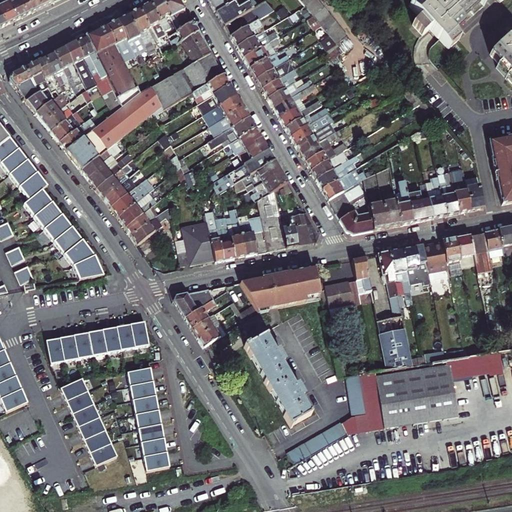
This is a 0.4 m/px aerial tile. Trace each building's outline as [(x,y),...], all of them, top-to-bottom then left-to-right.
[(10,24),(16,21),(5,0),(0,0),(0,15),(5,26),(10,24)] [(5,0),(16,21),(26,16),(17,0),(5,0)] [(17,0),(26,16),(36,12),(29,0),(17,0)] [(29,0),(36,12),(53,3),(50,0),(29,0)] [(156,0),(150,4),(168,38),(174,35),(170,27),(165,18),(169,16),(161,0),(156,0)] [(170,18),(174,15),(182,30),(192,24),(177,0),(161,0),(169,16),(170,18)] [(234,3),(231,0),(206,0),(215,15),(234,3)] [(243,0),(231,0),(234,3),(215,15),(223,27),(252,10),(243,0)] [(243,0),(252,10),(258,6),(252,0),(243,0)] [(297,0),(312,19),(320,29),(324,34),(328,38),(333,45),(340,40),(308,0),(297,0)] [(449,30),(459,21),(480,2),(481,0),(498,0),(502,5),(507,0),(440,0),(438,3),(435,3),(433,4),(432,7),(430,9),(421,0),(419,0),(410,9),(421,21),(414,28),(424,39),(431,32),(450,52),(461,43),(455,37),(449,30)] [(481,0),(480,2),(486,8),(495,0),(481,0)] [(247,28),(258,22),(273,13),(265,2),(258,6),(252,10),(223,27),(236,48),(260,34),(264,32),(261,26),(249,32),(247,28)] [(170,42),(168,38),(150,4),(139,10),(150,30),(155,27),(165,45),(159,48),(162,55),(173,48),(172,47),(170,42)] [(135,13),(128,16),(146,52),(150,61),(162,55),(159,48),(156,43),(153,45),(146,32),(150,30),(139,10),(135,13)] [(128,16),(116,22),(135,58),(146,52),(128,16)] [(174,25),(170,18),(169,16),(165,18),(170,27),(174,25)] [(312,19),(306,22),(313,33),(320,29),(312,19)] [(449,30),(455,37),(466,27),(459,21),(449,30)] [(135,58),(116,22),(105,28),(124,64),(135,58)] [(247,28),(249,32),(261,26),(258,22),(247,28)] [(192,24),(182,30),(178,33),(176,34),(178,38),(170,42),(172,47),(181,42),(197,33),(192,24)] [(124,64),(105,28),(84,38),(121,109),(112,117),(87,136),(65,154),(77,168),(81,173),(113,148),(151,118),(152,120),(158,116),(165,112),(150,89),(140,95),(124,64)] [(320,29),(313,33),(315,37),(314,38),(318,44),(328,38),(324,34),(320,29)] [(197,33),(181,42),(193,66),(211,55),(197,33)] [(260,34),(236,48),(242,60),(276,40),(278,39),(276,35),(267,40),(266,38),(263,40),(260,34)] [(84,38),(74,43),(96,85),(107,107),(112,117),(121,109),(84,38)] [(276,40),(242,60),(249,71),(276,55),(272,49),(280,45),(276,40)] [(502,69),(505,66),(511,72),(511,79),(509,83),(511,86),(511,40),(492,59),(502,69)] [(96,85),(74,43),(67,47),(63,49),(81,84),(85,92),(96,85)] [(63,49),(52,55),(61,71),(65,69),(69,77),(75,87),(81,84),(63,49)] [(63,83),(67,90),(70,89),(65,79),(61,71),(52,55),(44,59),(55,78),(59,76),(63,83)] [(211,55),(193,66),(174,78),(174,77),(162,83),(150,89),(165,112),(191,95),(223,76),(211,55)] [(276,55),(249,71),(255,81),(279,67),(286,63),(289,61),(286,56),(279,60),(276,55)] [(44,59),(35,63),(44,80),(48,78),(52,86),(57,83),(55,78),(44,59)] [(35,63),(24,69),(31,83),(38,95),(49,89),(44,80),(35,63)] [(502,69),(499,72),(509,83),(511,79),(511,72),(505,66),(502,69)] [(255,81),(261,91),(292,72),(290,68),(282,72),(279,67),(255,81)] [(31,83),(24,69),(10,76),(9,83),(25,103),(33,98),(33,96),(26,87),(31,83)] [(65,79),(69,77),(65,69),(61,71),(65,79)] [(292,72),(261,91),(267,100),(285,90),(293,85),(290,80),(295,77),(292,72)] [(59,76),(55,78),(57,83),(58,85),(63,83),(59,76)] [(200,104),(208,99),(229,86),(223,76),(191,95),(192,97),(195,96),(200,104)] [(229,86),(208,99),(211,104),(202,109),(195,113),(196,114),(189,118),(193,123),(200,119),(236,98),(229,86)] [(273,110),(278,120),(296,109),(294,105),(301,100),(315,92),(312,86),(298,95),(273,110)] [(49,89),(38,95),(42,103),(45,108),(52,102),(55,100),(49,89)] [(267,100),(273,110),(298,95),(296,90),(288,94),(285,90),(267,100)] [(59,103),(67,96),(65,91),(63,93),(56,99),(59,103)] [(405,97),(412,110),(422,104),(414,91),(405,97)] [(33,98),(25,103),(29,109),(35,104),(33,98)] [(236,98),(200,119),(203,125),(218,116),(221,121),(242,108),(236,98)] [(55,100),(52,102),(59,112),(63,109),(59,103),(56,99),(55,100)] [(208,99),(200,104),(199,105),(202,109),(211,104),(208,99)] [(294,105),(296,109),(303,105),(301,100),(294,105)] [(52,102),(45,108),(35,116),(43,125),(59,112),(52,102)] [(59,112),(43,125),(50,135),(74,116),(87,105),(85,102),(79,106),(78,105),(69,111),(66,107),(63,109),(59,112)] [(278,120),(284,130),(308,116),(322,107),(319,102),(306,110),(299,114),(296,109),(278,120)] [(45,108),(42,103),(32,111),(35,116),(45,108)] [(420,107),(425,115),(431,112),(424,104),(420,107)] [(303,105),(296,109),(299,114),(306,110),(303,105)] [(209,134),(212,141),(249,119),(242,108),(221,121),(224,126),(209,134)] [(308,116),(284,130),(287,133),(289,138),(327,115),(325,110),(310,119),(308,116)] [(425,115),(432,125),(438,121),(431,112),(425,115)] [(289,138),(294,146),(321,131),(319,128),(331,121),(327,115),(289,138)] [(74,116),(50,135),(59,146),(82,127),(74,116)] [(204,146),(208,153),(222,144),(225,149),(229,146),(255,130),(249,119),(212,141),(204,146)] [(428,127),(429,133),(440,129),(438,121),(432,125),(428,127)] [(59,146),(65,154),(87,136),(84,132),(90,127),(87,123),(82,127),(59,146)] [(294,146),(300,155),(341,130),(345,127),(343,123),(323,135),(321,131),(294,146)] [(0,147),(9,140),(0,128),(0,147)] [(238,155),(262,141),(255,130),(229,146),(231,149),(233,148),(235,151),(233,153),(235,157),(236,156),(238,155)] [(300,155),(305,164),(331,148),(328,143),(343,134),(341,130),(300,155)] [(161,138),(159,133),(151,138),(155,143),(161,138)] [(511,203),(511,138),(492,143),(504,206),(511,203)] [(0,165),(18,151),(9,140),(0,147),(0,165)] [(269,152),(262,141),(238,155),(244,167),(269,152)] [(397,145),(386,152),(388,162),(399,154),(397,145)] [(81,173),(88,182),(105,169),(102,165),(117,154),(113,148),(81,173)] [(305,164),(310,172),(336,157),(331,148),(305,164)] [(167,149),(161,154),(168,165),(173,160),(168,151),(167,149)] [(18,151),(0,165),(0,167),(8,177),(27,162),(18,151)] [(275,162),(269,152),(244,167),(243,168),(242,168),(244,171),(230,179),(229,176),(213,185),(215,199),(240,183),(275,162)] [(336,157),(310,172),(315,181),(347,162),(342,153),(336,157)] [(242,168),(243,168),(236,156),(235,157),(232,159),(238,170),(242,168)] [(347,162),(315,181),(321,191),(355,171),(352,165),(356,163),(354,158),(347,162)] [(88,182),(95,191),(128,165),(124,160),(117,166),(108,173),(105,169),(88,182)] [(180,171),(175,163),(173,160),(168,165),(175,175),(180,171)] [(37,174),(27,162),(8,177),(18,189),(37,174)] [(105,169),(108,173),(117,166),(114,162),(105,169)] [(259,181),(262,185),(282,173),(275,162),(240,183),(246,194),(254,190),(251,185),(259,181)] [(425,185),(426,193),(432,220),(445,218),(441,193),(434,162),(429,163),(431,172),(433,184),(428,184),(425,185)] [(95,191),(103,201),(126,182),(122,178),(131,170),(128,165),(95,191)] [(470,213),(465,188),(463,179),(461,167),(454,168),(456,174),(449,176),(457,215),(470,213)] [(328,202),(342,194),(363,182),(360,168),(355,171),(321,191),(328,202)] [(186,182),(182,176),(180,171),(175,175),(182,185),(186,182)] [(446,192),(441,193),(445,218),(457,215),(449,176),(448,172),(442,173),(446,192)] [(257,203),(274,193),(288,185),(282,173),(262,185),(264,189),(256,193),(254,190),(246,194),(253,205),(257,203)] [(47,187),(37,174),(18,189),(28,202),(42,192),(47,187)] [(463,179),(465,188),(478,185),(476,177),(463,179)] [(126,182),(103,201),(110,210),(140,186),(136,181),(128,186),(126,182)] [(395,197),(396,202),(400,227),(412,224),(407,197),(406,190),(405,184),(397,186),(399,196),(395,197)] [(478,185),(465,188),(470,213),(483,210),(478,185)] [(140,186),(110,210),(114,215),(118,220),(148,196),(152,192),(149,187),(142,192),(140,189),(141,188),(140,186)] [(364,188),(346,199),(351,207),(366,197),(364,188)] [(419,188),(406,190),(407,197),(420,194),(419,188)] [(52,204),(42,192),(28,202),(23,206),(33,219),(52,204)] [(257,203),(263,232),(267,254),(286,250),(280,220),(274,193),(257,203)] [(420,194),(407,197),(412,224),(432,220),(426,193),(420,194)] [(351,207),(346,199),(342,194),(328,202),(337,216),(349,208),(351,207)] [(118,220),(125,229),(151,209),(160,202),(157,197),(152,201),(148,196),(118,220)] [(368,207),(369,215),(373,232),(400,227),(396,202),(386,204),(384,197),(380,197),(381,204),(368,207)] [(62,216),(52,204),(33,219),(43,231),(62,216)] [(349,208),(337,216),(347,233),(354,236),(373,232),(369,215),(357,217),(353,212),(352,213),(349,208)] [(151,209),(125,229),(129,234),(131,238),(157,219),(151,209)] [(137,248),(148,240),(157,233),(164,229),(161,224),(167,220),(170,224),(175,221),(170,209),(157,219),(131,238),(137,248)] [(240,210),(235,211),(245,259),(267,254),(263,232),(252,234),(250,223),(244,224),(243,217),(241,217),(240,210)] [(245,259),(235,211),(228,213),(229,219),(225,220),(227,230),(234,261),(245,259)] [(280,220),(286,250),(315,244),(319,236),(305,212),(294,215),(293,213),(283,214),(284,219),(280,220)] [(214,262),(215,265),(223,263),(216,229),(215,223),(213,214),(205,216),(207,226),(214,262)] [(72,229),(62,216),(43,231),(54,244),(72,229)] [(215,223),(216,229),(220,229),(220,231),(227,230),(225,220),(215,223)] [(7,224),(0,227),(0,242),(13,237),(7,224)] [(192,266),(214,262),(207,226),(183,231),(185,242),(177,243),(180,268),(192,266)] [(82,241),(72,229),(54,244),(64,256),(82,241)] [(234,261),(227,230),(220,231),(220,229),(216,229),(223,263),(234,261)] [(511,229),(508,231),(499,232),(502,250),(504,258),(511,256),(511,229)] [(485,235),(488,251),(488,253),(502,250),(499,232),(485,235)] [(148,240),(152,246),(161,239),(157,233),(148,240)] [(471,238),(474,253),(488,251),(485,235),(471,238)] [(474,257),(474,253),(471,238),(457,241),(461,260),(474,257)] [(96,257),(82,241),(64,256),(73,268),(96,257)] [(461,262),(461,260),(457,241),(443,244),(445,258),(447,265),(461,262)] [(426,262),(445,258),(443,244),(423,248),(426,262)] [(402,252),(410,294),(417,292),(415,284),(422,283),(418,263),(426,262),(423,248),(402,252)] [(18,249),(5,254),(11,268),(24,262),(18,249)] [(389,255),(397,299),(405,298),(407,308),(412,306),(410,294),(402,252),(389,255)] [(378,257),(384,285),(387,285),(395,319),(378,323),(388,372),(411,368),(410,361),(399,306),(397,299),(389,255),(378,257)] [(103,277),(96,257),(73,268),(78,282),(103,277)] [(365,295),(372,294),(365,259),(352,262),(356,283),(362,282),(365,295)] [(27,268),(14,274),(20,287),(22,286),(23,292),(34,290),(33,281),(27,268)] [(312,270),(238,285),(248,301),(251,307),(255,313),(265,311),(265,313),(320,303),(312,270)] [(359,296),(365,295),(362,282),(356,283),(359,296)] [(353,305),(354,309),(361,307),(359,296),(356,283),(349,285),(349,284),(326,289),(332,319),(347,316),(346,310),(345,307),(353,305)] [(185,320),(197,313),(192,303),(200,298),(206,307),(214,302),(215,301),(208,291),(176,298),(174,303),(185,320)] [(233,304),(227,294),(221,298),(228,308),(233,304)] [(248,301),(241,305),(244,311),(251,307),(248,301)] [(197,313),(185,320),(191,331),(208,320),(204,314),(215,308),(213,306),(215,305),(214,302),(206,307),(197,313)] [(191,331),(197,340),(220,326),(214,316),(208,320),(191,331)] [(257,316),(240,326),(246,335),(262,325),(257,316)] [(220,326),(197,340),(203,349),(226,335),(220,326)] [(147,327),(132,329),(137,352),(151,350),(147,327)] [(137,352),(132,329),(118,332),(122,355),(137,352)] [(122,355),(118,332),(104,334),(108,358),(122,355)] [(104,334),(90,337),(94,360),(108,358),(104,334)] [(309,415),(294,389),(297,388),(292,378),(289,380),(281,365),(284,363),(278,353),(275,355),(266,338),(267,338),(266,336),(249,346),(248,345),(246,347),(292,428),(293,428),(292,427),(311,416),(311,414),(309,415)] [(90,337),(75,340),(80,363),(94,360),(90,337)] [(75,340),(61,342),(66,365),(80,363),(75,340)] [(61,342),(47,345),(51,368),(66,365),(61,342)] [(492,349),(478,351),(479,357),(493,355),(492,349)] [(4,353),(0,355),(0,370),(10,366),(4,353)] [(411,368),(424,366),(422,359),(410,361),(411,368)] [(375,374),(372,374),(381,428),(455,416),(447,362),(445,363),(424,366),(411,368),(388,372),(375,374)] [(10,366),(0,370),(0,386),(16,379),(10,366)] [(152,373),(128,378),(131,392),(154,387),(152,373)] [(360,376),(345,379),(352,419),(367,417),(360,376)] [(16,379),(0,386),(0,401),(0,402),(22,392),(16,379)] [(83,384),(62,393),(67,406),(89,397),(83,384)] [(154,387),(131,392),(134,406),(157,401),(154,387)] [(22,392),(0,402),(6,415),(28,405),(22,392)] [(67,406),(73,419),(95,410),(89,397),(67,406)] [(134,406),(137,420),(160,415),(157,401),(134,406)] [(73,419),(79,432),(101,423),(95,410),(73,419)] [(137,420),(139,434),(163,430),(160,415),(137,420)] [(340,426),(346,437),(357,430),(350,420),(340,426)] [(79,432),(85,445),(107,436),(101,423),(79,432)] [(163,430),(139,434),(142,448),(165,444),(163,430)] [(85,445),(91,459),(112,449),(107,436),(85,445)] [(142,448),(145,462),(168,458),(165,444),(142,448)] [(91,459),(97,472),(118,462),(112,449),(91,459)] [(145,462),(148,476),(171,472),(168,458),(145,462)]
